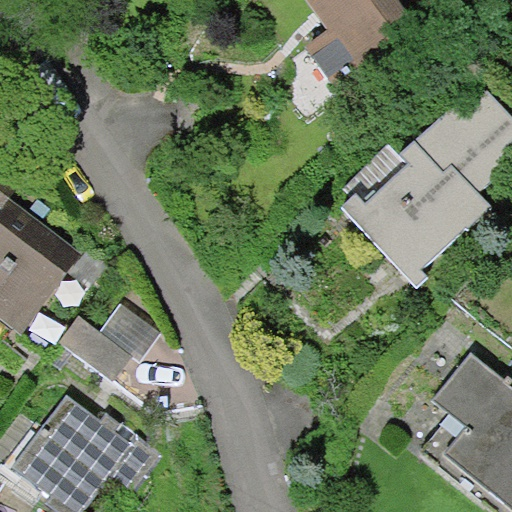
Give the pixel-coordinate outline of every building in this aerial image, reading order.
[(388,0),(294,0),(322,36),(299,54),(333,99),(391,55),(364,18),(388,0)] [(511,166),(511,115),(476,75),(325,211),(403,298),(488,222),(471,203),(511,166)] [(0,332),(19,345),(82,257),(0,198),(0,332)] [(511,511),(511,380),(469,346),(425,400),(461,430),(439,457),(507,511),(511,511)] [(68,397),(6,467),(56,511),(82,511),(134,455),(68,397)]
